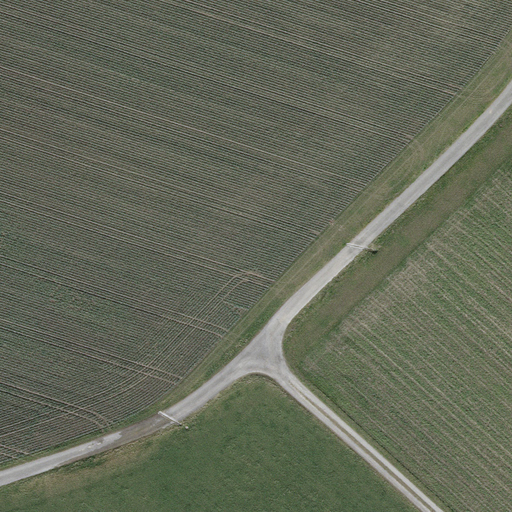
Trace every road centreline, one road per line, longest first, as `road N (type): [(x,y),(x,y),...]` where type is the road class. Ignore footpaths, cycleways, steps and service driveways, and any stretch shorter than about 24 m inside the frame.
road 1 (track): [(511,100),(263,351),(117,447),(0,484)]
road 2 (track): [(432,511),(263,351)]
